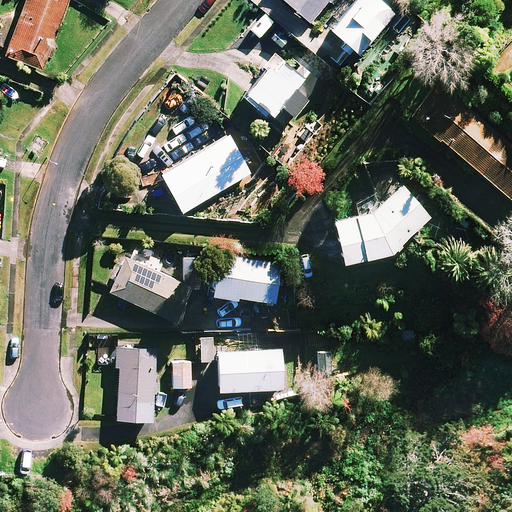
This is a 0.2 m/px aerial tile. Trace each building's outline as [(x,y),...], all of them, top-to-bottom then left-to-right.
[(66,0),(24,0),(4,54),(41,68),(66,0)] [(327,0),(328,0),(332,3),(334,0),(284,0),(309,21),(327,0)] [(351,0),(329,28),(340,37),(336,43),(348,53),(353,48),(359,53),(394,11),(381,0),(351,0)] [(320,80),(299,62),(284,79),(268,65),(245,91),(282,123),(320,80)] [(511,146),(438,85),(412,117),(511,198),(511,146)] [(249,172),(228,134),(160,172),(181,210),(249,172)] [(340,259),(390,249),(429,216),(401,183),(370,209),(332,217),(340,259)] [(163,206),(163,190),(135,190),(135,206),(163,206)] [(280,263),(216,253),(210,291),(274,301),(280,263)] [(183,283),(123,256),(108,290),(175,321),(190,288),(201,288),(202,259),(183,259),(183,283)] [(212,360),(212,337),(199,337),(199,361),(212,360)] [(155,346),(118,345),(114,345),(113,366),(118,367),(115,417),(152,418),(155,346)] [(282,387),(281,348),(217,350),(218,388),(282,387)] [(189,386),(189,362),(172,362),(172,386),(189,386)]
